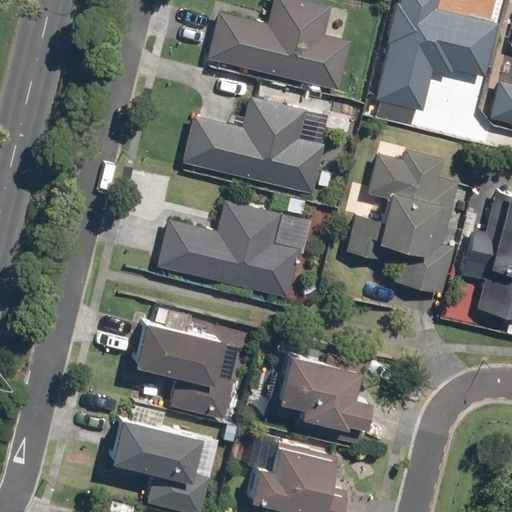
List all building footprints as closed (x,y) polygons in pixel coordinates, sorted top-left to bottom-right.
[(210,10),(199,57),(331,89),(343,39),(317,32),(324,5),(305,0),(264,0),(259,22),(210,10)] [(388,0),(365,98),(416,110),(425,69),(444,74),(445,68),(479,76),(492,21),(429,6),(430,0),(388,0)] [(511,81),(492,77),(482,118),(511,125),(511,81)] [(185,112),(173,160),(306,193),(318,142),(292,136),(299,108),(242,94),(234,124),(185,112)] [(386,281),(433,292),(460,180),(431,173),(435,156),(395,146),(393,156),(369,150),(354,210),(346,208),(336,249),(391,262),(386,281)] [(476,278),(468,308),(511,318),(511,178),(491,173),(478,230),(465,227),(454,273),(476,278)] [(159,218),(148,266),(281,297),(293,246),(267,240),(274,212),(217,198),(209,230),(159,218)] [(210,339),(128,320),(118,365),(167,377),(160,404),(217,417),(226,379),(202,373),(210,339)] [(303,432),(349,443),(359,400),(344,396),(353,360),(278,342),(263,401),(287,407),(284,417),(305,422),(303,432)] [(188,436),(105,416),(94,462),(143,473),(136,501),(183,511),(192,511),(202,473),(181,468),(188,436)] [(334,511),(340,488),(320,484),(327,452),(248,434),(232,501),(282,511),(334,511)]
